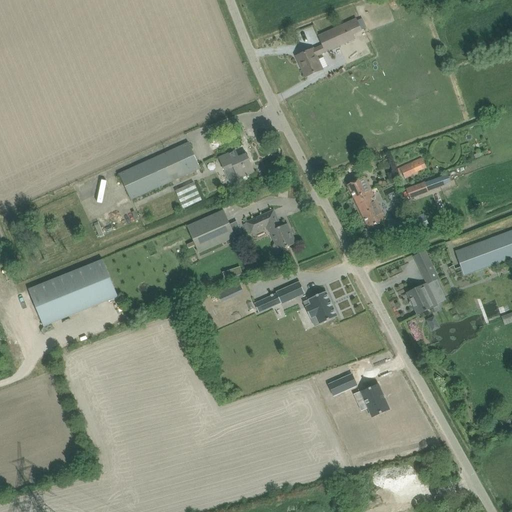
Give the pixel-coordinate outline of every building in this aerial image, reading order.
[(317,56),(355,39),(353,35),(362,32),(356,19),(318,36),(323,45),(314,49),(296,57),(305,77),(323,69),(317,56)] [(188,142),(119,174),(131,200),(200,169),(188,142)] [(227,155),(219,159),(224,170),(233,166),(238,178),(238,179),(246,176),(255,172),(247,154),(239,157),(236,150),(227,155)] [(421,158),(395,170),(397,175),(402,173),(405,179),(418,173),(418,172),(421,170),(426,169),(421,158)] [(444,186),(444,184),(452,181),(449,175),(441,178),(442,178),(426,184),(425,182),(405,190),(410,200),(444,186)] [(354,198),(371,190),(365,177),(347,185),(354,198)] [(194,183),(175,191),(184,209),(202,201),(194,183)] [(380,209),(371,190),(354,198),(369,229),(383,222),(380,216),(383,214),(380,209)] [(273,210),(245,222),(250,235),(267,227),(269,233),(270,232),(275,243),(273,245),(273,248),(274,250),(276,251),(279,251),(296,244),(287,224),(281,227),(273,210)] [(224,211),(187,227),(197,249),(199,253),(235,237),(224,211)] [(426,219),(413,226),(416,233),(417,235),(430,228),(426,219)] [(464,276),(511,257),(511,230),(455,252),(464,276)] [(45,327),(119,297),(104,259),(30,289),(45,327)] [(422,284),(423,286),(408,293),(418,315),(438,305),(428,284),(439,279),(432,264),(420,270),(426,283),(422,284)] [(240,267),(222,273),(225,280),(242,275),(240,267)] [(300,282),(276,293),(281,304),(305,294),(300,282)] [(309,300),(303,303),(310,318),(316,316),(320,325),(337,317),(326,292),(308,300),(309,300)] [(427,314),(432,331),(442,328),(437,311),(427,314)] [(511,313),(502,317),(505,325),(511,322),(511,313)] [(352,375),(329,385),(333,396),(357,386),(352,375)] [(362,391),(354,395),(357,403),(364,399),(372,417),(389,410),(378,385),(362,392),(362,391)]
